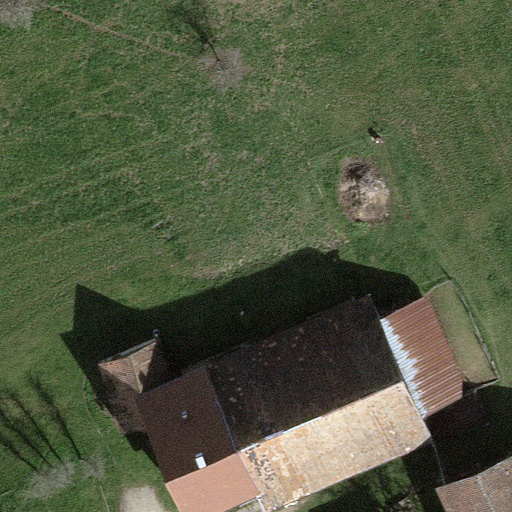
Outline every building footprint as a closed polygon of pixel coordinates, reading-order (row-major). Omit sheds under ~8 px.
[(353,296),(245,342),(250,354),(255,368),(364,322),(353,296)] [(189,504),(455,387),(419,299),(364,322),(255,368),(250,354),(237,359),(243,373),(191,395),(185,381),(182,375),(169,381),(154,336),(100,358),(122,426),(152,415),(189,504)] [(237,359),(185,381),(191,395),(243,373),(237,359)] [(511,446),(445,475),(460,511),(511,489),(511,446)] [(511,511),(511,489),(460,511),(511,511)]
